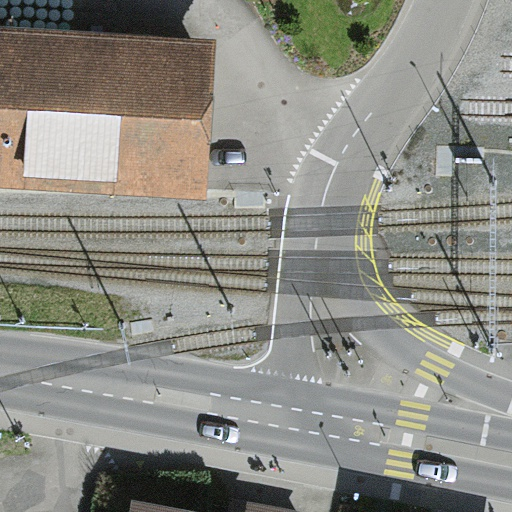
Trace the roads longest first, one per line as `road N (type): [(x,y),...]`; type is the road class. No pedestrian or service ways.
road 1 (residential): [(320,263),(332,173),(449,0)]
road 2 (secondary): [(0,371),(288,411)]
road 3 (residential): [(511,394),(436,367),(367,323),(320,263)]
road 4 (secondary): [(288,411),(511,458)]
road 5 (residential): [(320,263),(288,411)]
